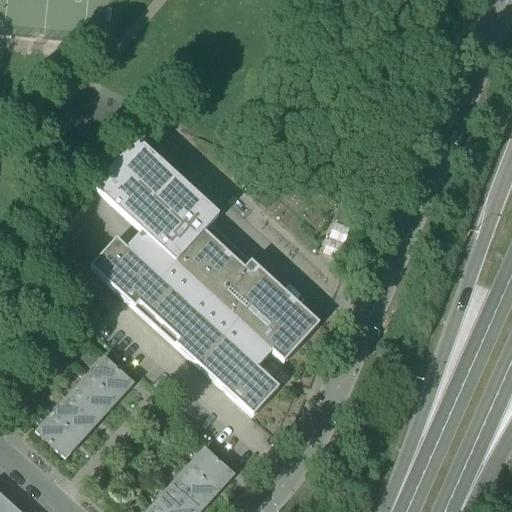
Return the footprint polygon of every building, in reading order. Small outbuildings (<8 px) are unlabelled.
[(100,201),(139,236),(124,252),(114,243),(89,271),(251,420),(277,392),(255,372),(270,356),(282,367),(317,328),(209,229),(217,220),(143,152),(135,145),(91,193),(100,201)] [(226,204),(230,207),(235,201),(232,198),(226,204)] [(339,211),(334,223),(342,226),(346,214),(339,211)] [(334,225),(322,256),(337,262),(349,231),(334,225)] [(86,378),(89,381),(113,402),(128,385),(105,364),(96,374),(92,371),(86,378)] [(77,387),(64,402),(91,425),(113,402),(89,381),(81,391),(77,387)] [(62,412),(53,421),(76,442),(91,425),(64,402),(58,408),(62,412)] [(76,442),(53,421),(50,418),(43,425),(47,428),(38,438),(60,459),(76,442)] [(186,470),(190,473),(213,493),(228,476),(206,455),(197,465),(193,462),(186,470)] [(178,479),(165,493),(187,511),(196,511),(213,493),(190,473),(181,482),(178,479)] [(162,503),(154,511),(187,511),(165,493),(159,500),(162,503)]
